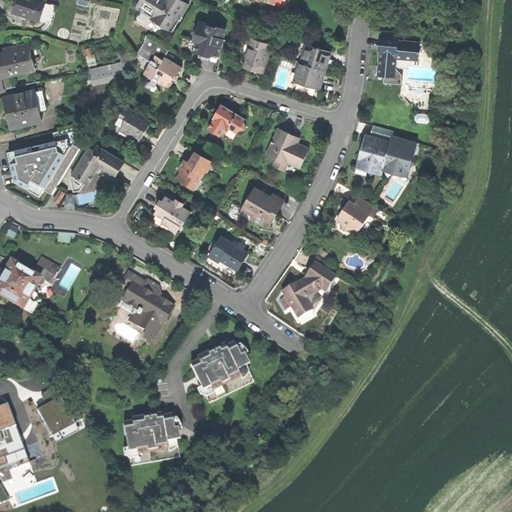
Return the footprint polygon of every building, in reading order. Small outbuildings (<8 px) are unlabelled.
[(26,16),(51,23),(56,6),(46,3),(47,2),(42,0),(16,0),(16,1),(12,12),(16,13),(16,16),(25,19),(26,16)] [(173,32),(189,6),(180,0),(143,0),(139,7),(155,17),(154,20),(173,32)] [(196,44),(193,53),(209,57),(218,60),(222,46),(223,41),(223,40),(221,40),(224,29),(219,27),(218,29),(211,27),(211,25),(200,22),(194,43),(196,44)] [(392,78),(396,79),(396,78),(397,59),(419,61),(420,43),(398,41),(399,34),(381,33),(379,47),(380,48),(380,52),(378,77),(384,78),(384,84),(392,85),(392,78)] [(144,74),(152,79),(151,81),(156,84),(158,82),(168,88),(172,82),(174,78),(176,75),(177,76),(178,75),(183,68),(165,57),(170,50),(147,36),(144,43),(138,55),(151,63),(144,74)] [(253,69),(264,73),(273,46),(252,39),(243,67),(253,69)] [(0,72),(1,76),(34,69),(29,44),(13,47),(13,52),(0,54),(0,72)] [(307,45),(301,64),(326,72),(330,61),(333,53),(307,45)] [(122,63),(133,61),(135,58),(128,49),(119,52),(122,63)] [(93,85),(122,79),(133,61),(122,63),(90,70),(93,85)] [(323,83),(326,72),(301,64),(300,64),(295,83),(321,91),(323,83)] [(92,100),(111,96),(122,79),(93,85),(92,100)] [(12,116),(14,126),(39,121),(39,120),(37,110),(40,110),(45,109),(41,92),(34,94),(33,91),(42,89),(41,81),(6,88),(8,97),(5,98),(7,107),(10,116),(12,116)] [(211,125),(223,132),(227,126),(230,128),(231,125),(240,129),(241,127),(247,125),(245,120),(247,115),(223,102),(220,107),(222,108),(217,115),(213,122),(211,125)] [(137,138),(140,141),(146,132),(152,122),(148,120),(138,114),(126,107),(120,116),(121,117),(126,120),(122,127),(120,129),(137,138)] [(371,176),(380,170),(387,176),(400,171),(402,164),(411,166),(417,144),(395,138),(396,135),(393,134),(394,132),(373,127),(370,136),(366,135),(363,146),(358,161),(366,164),(365,168),(371,176)] [(31,182),(51,194),(80,148),(72,144),(75,139),(73,128),(53,132),(59,156),(45,159),(41,144),(15,150),(18,162),(14,163),(16,172),(21,171),(22,176),(17,177),(17,180),(29,186),(31,182)] [(288,166),(289,164),(300,169),(309,149),(298,144),(299,142),(289,138),(291,134),(279,129),(266,156),(276,160),(288,166)] [(56,142),(41,144),(45,159),(59,156),(56,142)] [(70,178),(73,192),(80,190),(85,183),(88,184),(96,170),(99,167),(116,176),(124,162),(96,145),(93,150),(89,148),(70,178)] [(15,150),(8,152),(15,181),(40,196),(44,190),(31,182),(29,186),(17,180),(17,177),(22,176),(21,171),(16,172),(14,163),(18,162),(15,150)] [(177,179),(193,188),(199,179),(210,161),(196,153),(189,164),(184,161),(182,164),(180,168),(182,170),(177,179)] [(285,172),(288,166),(276,160),(273,167),(285,172)] [(202,181),(199,179),(193,188),(196,190),(202,181)] [(60,202),(65,194),(60,191),(55,199),(60,202)] [(254,223),(266,230),(269,224),(273,218),(275,218),(278,217),(280,218),(283,213),(289,204),(277,197),(275,201),(259,191),(247,210),(257,216),(254,223)] [(378,209),(359,196),(354,204),(349,201),(343,210),(339,216),(342,219),(341,221),(343,229),(346,231),(362,228),(367,220),(365,219),(368,213),(374,217),(378,209)] [(181,229),(190,213),(182,207),(184,204),(176,200),(175,203),(165,197),(163,200),(162,202),(160,201),(156,204),(155,208),(157,210),(155,214),(164,220),(161,226),(175,235),(179,228),(181,229)] [(253,223),(254,223),(257,216),(247,210),(243,217),(253,223)] [(274,227),(280,218),(278,217),(275,218),(273,218),(269,224),(274,227)] [(226,264),(238,271),(248,254),(243,250),(245,247),(239,243),(237,247),(221,237),(211,253),(221,259),(219,263),(209,257),(206,255),(205,258),(219,266),(222,262),(226,264)] [(211,253),(209,257),(219,263),(221,259),(211,253)] [(3,277),(0,281),(0,295),(32,314),(38,304),(29,299),(41,279),(40,278),(41,277),(46,268),(49,269),(52,263),(43,258),(34,275),(12,262),(3,277)] [(298,320),(314,311),(307,298),(320,291),(321,290),(327,294),(333,285),(331,284),(336,276),(316,262),(306,275),(306,277),(302,280),(298,283),(296,282),(283,291),(286,297),(282,302),(286,311),(292,308),(298,320)] [(61,268),(52,263),(49,269),(46,268),(41,277),(52,284),(61,268)] [(147,280),(130,271),(122,284),(130,289),(121,305),(134,313),(129,320),(148,330),(144,338),(155,345),(179,305),(165,297),(169,290),(157,282),(148,277),(147,280)] [(207,398),(209,403),(254,382),(242,356),(237,346),(235,343),(227,347),(226,344),(217,349),(198,358),(200,361),(191,364),(202,387),(207,398)] [(241,345),(237,346),(242,356),(249,353),(241,345)] [(200,396),(207,398),(202,387),(197,390),(200,396)] [(33,407),(49,443),(74,432),(58,396),(33,407)] [(132,466),(179,457),(175,430),(173,419),(172,415),(164,417),(163,414),(155,415),(133,420),(133,423),(124,424),(129,448),(131,461),(132,466)] [(0,457),(26,448),(13,415),(4,418),(0,419),(0,457)] [(178,418),(173,419),(175,430),(182,429),(178,418)]
